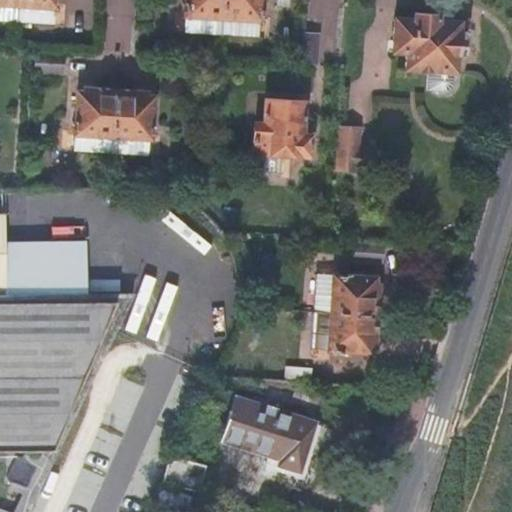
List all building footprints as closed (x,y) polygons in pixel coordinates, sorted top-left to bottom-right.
[(186,0),(185,15),(221,17),(260,19),(260,0),(186,0)] [(415,14),(414,18),(396,18),(393,51),(406,52),(405,68),(455,72),(456,55),(462,55),(463,22),(439,20),(439,15),(415,14)] [(318,24),(298,23),(296,66),(316,68),(318,24)] [(65,61),(34,59),(33,78),(64,80),(65,61)] [(197,68),(166,66),(165,86),(196,88),(197,68)] [(114,88),(95,87),(94,93),(76,92),(74,133),(110,135),(149,137),(151,97),(134,95),(135,89),(114,88)] [(302,100),(264,99),(262,122),(254,122),(252,152),(308,155),(310,133),(300,132),(302,100)] [(363,134),(339,134),(338,180),(373,181),(374,149),(362,148),(363,134)] [(386,250),(356,248),(355,267),(385,268),(386,250)] [(373,277),(332,275),(328,349),(369,352),(370,335),(376,334),(377,295),(373,295),(373,277)] [(4,291),(15,291),(14,283),(4,283),(4,291)] [(126,297),(0,297),(0,453),(49,456),(126,297)] [(317,423),(235,398),(222,443),(279,461),(277,466),(301,474),(317,423)] [(13,480),(33,490),(43,468),(23,460),(13,480)]
